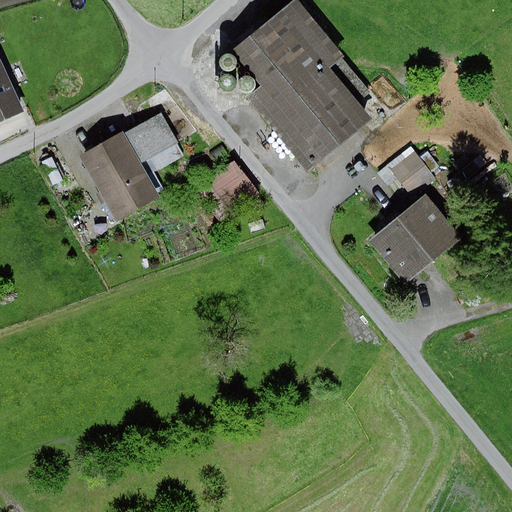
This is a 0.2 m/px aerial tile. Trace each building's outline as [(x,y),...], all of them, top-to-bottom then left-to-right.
[(378,89),(305,0),(293,0),(234,48),(262,83),(247,95),(307,170),(375,116),(363,101),(378,89)] [(0,117),(27,106),(0,46),(0,117)] [(164,108),(83,151),(117,216),(162,193),(151,172),(187,152),(164,108)] [(412,145),(381,170),(401,194),(432,169),(412,145)] [(264,190),(238,155),(200,184),(225,218),(264,190)] [(467,238),(431,193),(370,240),(406,285),(467,238)]
